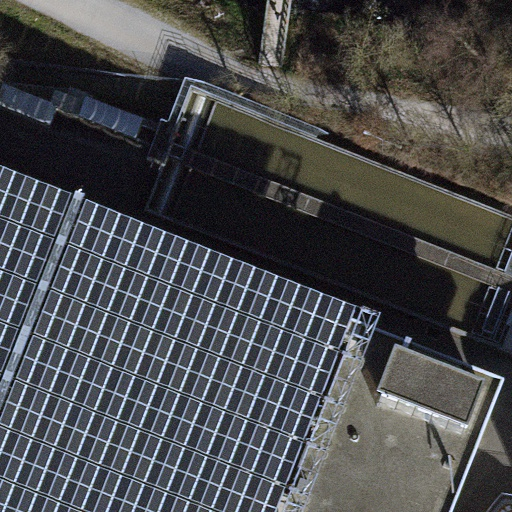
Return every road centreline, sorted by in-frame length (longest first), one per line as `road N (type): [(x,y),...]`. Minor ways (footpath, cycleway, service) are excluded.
road 1 (track): [(264,88),(511,126)]
road 2 (track): [(264,88),(64,0)]
